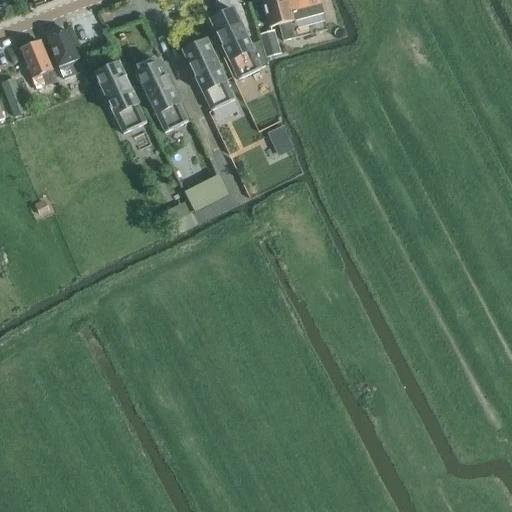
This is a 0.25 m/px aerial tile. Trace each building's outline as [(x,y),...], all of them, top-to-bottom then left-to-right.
[(261,0),(269,30),(278,27),(282,43),(327,32),(319,0),(261,0)] [(234,11),(210,23),(211,24),(212,24),(229,61),(229,62),(229,63),(230,63),(238,80),(237,80),(238,82),(262,70),(261,69),(268,67),(260,43),(250,47),(234,13),(235,13),(234,11)] [(260,35),(266,59),(280,55),(274,32),(260,35)] [(68,33),(48,41),(63,81),(73,78),(84,73),(79,61),(68,33)] [(210,111),(211,113),(235,102),(234,100),(233,100),(225,84),(226,83),(225,82),(207,45),(208,44),(207,43),(183,54),(184,56),(184,55),(202,93),(202,94),(203,94),(211,111),(210,111)] [(41,44),(21,52),(37,92),(46,89),(57,84),(52,71),(41,44)] [(165,135),(188,124),(188,122),(187,123),(179,106),(180,105),(179,104),(178,104),(160,67),(161,66),(160,65),(137,76),(137,78),(138,77),(156,115),(155,115),(156,116),(157,116),(165,133),(164,133),(165,135)] [(123,136),(147,125),(146,123),(145,123),(137,106),(138,106),(137,105),(119,68),(120,67),(119,66),(95,77),(96,79),(97,78),(114,116),(114,118),(115,117),(123,134),(122,134),(123,136)] [(15,80),(1,86),(14,119),(28,113),(15,80)] [(278,158),(293,152),(293,151),(283,128),(267,135),(278,158)] [(208,161),(198,140),(190,144),(200,165),(208,161)] [(171,238),(194,228),(193,226),(184,205),(160,216),(170,236),(171,238)]
